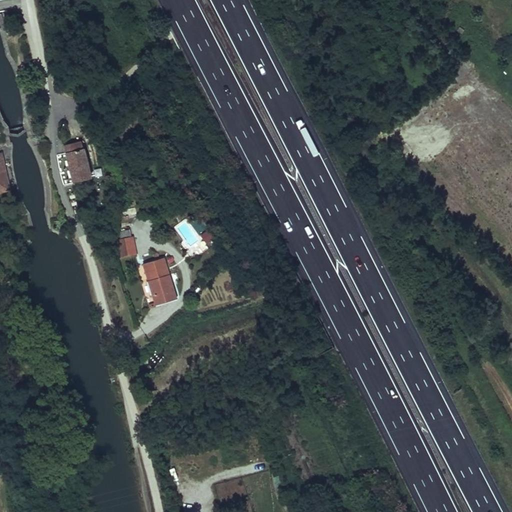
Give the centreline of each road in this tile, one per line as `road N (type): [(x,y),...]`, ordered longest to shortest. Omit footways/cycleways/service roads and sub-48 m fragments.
road 1 (motorway): [(178,0),(443,511)]
road 2 (motorway): [(485,511),(226,0)]
road 3 (residential): [(68,209),(29,0)]
